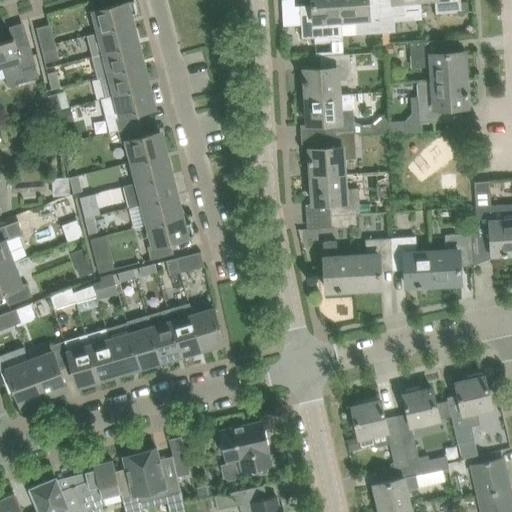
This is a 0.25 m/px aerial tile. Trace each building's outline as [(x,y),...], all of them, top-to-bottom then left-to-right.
[(95,9),(93,9),(99,32),(132,24),(130,15),(137,13),(133,0),(95,10),(95,9)] [(300,6),(302,38),(327,36),(342,37),(339,0),(312,0),(312,5),(300,6)] [(367,0),(339,0),(342,37),(343,37),(342,23),(356,22),(357,34),(382,32),(380,0),(375,0),(367,1),(367,0)] [(380,0),(382,32),(395,31),(394,22),(421,19),(419,0),(380,0)] [(434,0),(436,13),(469,11),(468,2),(461,2),(460,0),(434,0)] [(50,24),(36,27),(42,52),(56,48),(50,24)] [(132,24),(99,32),(105,53),(138,44),(132,24)] [(14,37),(0,41),(0,66),(2,66),(8,86),(39,77),(29,41),(16,45),(14,37)] [(448,52),(448,40),(410,42),(411,67),(432,66),(433,80),(466,78),(464,51),(448,52)] [(138,44),(105,53),(92,56),(97,77),(100,76),(110,74),(143,65),(138,44)] [(56,48),(42,52),(45,62),(59,58),(56,48)] [(304,69),(306,96),(339,94),(338,80),(351,79),(350,54),(320,55),(321,68),(304,69)] [(143,65),(110,74),(100,76),(105,97),(115,95),(148,86),(143,65)] [(48,73),(52,89),(60,86),(56,71),(48,73)] [(405,121),(388,122),(389,133),(420,131),(420,122),(453,120),(452,107),(467,106),(466,78),(433,80),(417,81),(418,96),(411,97),(411,113),(405,121)] [(148,86),(115,95),(105,97),(101,98),(101,101),(98,107),(101,118),(107,121),(109,131),(117,129),(117,130),(140,124),(137,112),(151,109),(149,103),(153,103),(148,86)] [(57,93),(48,95),(52,111),(61,108),(57,93)] [(325,135),(355,133),(352,94),(339,94),(306,96),(308,124),(324,123),(325,135)] [(55,112),(59,125),(74,121),(70,108),(55,112)] [(140,124),(117,130),(121,142),(127,141),(132,161),(165,153),(161,137),(158,137),(157,132),(143,136),(140,124)] [(360,125),(360,133),(372,132),(372,124),(360,125)] [(310,149),(311,176),(344,174),(343,159),(356,158),(355,133),(325,135),(326,147),(310,149)] [(40,141),(45,154),(61,149),(56,135),(40,141)] [(165,153),(132,161),(138,182),(171,174),(165,153)] [(171,174),(138,182),(126,185),(131,206),(143,203),(176,194),(171,174)] [(344,174),(311,176),(313,203),(329,202),(330,215),(356,213),(360,213),(358,188),(345,189),(344,174)] [(78,175),(69,177),(74,193),(82,191),(78,175)] [(490,181),(475,182),(478,232),(491,231),(492,254),(511,252),(511,203),(491,205),(490,181)] [(89,195),(80,197),(84,213),(85,218),(94,216),(99,214),(94,193),(89,195)] [(176,194),(143,203),(148,224),(181,215),(176,194)] [(55,217),(78,212),(75,195),(51,199),(55,217)] [(356,213),(330,215),(331,228),(357,226),(356,213)] [(181,215),(148,224),(154,245),(147,247),(150,259),(174,254),(171,242),(194,236),(191,223),(184,224),(181,215)] [(94,216),(85,218),(89,234),(98,231),(94,216)] [(68,241),(84,235),(78,218),(62,223),(68,241)] [(0,267),(13,263),(28,257),(20,235),(23,234),(18,220),(0,226),(0,267)] [(446,251),(432,251),(433,284),(461,282),(459,260),(472,259),(471,233),(445,235),(446,251)] [(114,268),(106,235),(91,238),(99,272),(114,268)] [(416,236),(390,238),(392,264),(405,263),(406,285),(433,284),(432,251),(417,252),(416,236)] [(366,255),(351,256),(353,289),(381,287),(379,264),(392,264),(390,238),(365,239),(366,255)] [(337,257),(337,241),(323,242),(326,290),(353,289),(351,256),(337,257)] [(201,251),(176,258),(180,272),(205,266),(201,251)] [(180,272),(176,258),(166,261),(170,275),(180,272)] [(13,263),(0,267),(0,294),(4,293),(8,305),(32,296),(27,283),(21,285),(13,263)] [(155,263),(139,267),(141,276),(157,272),(155,263)] [(134,268),(118,272),(120,281),(136,277),(134,268)] [(103,282),(94,285),(97,293),(98,299),(119,293),(113,273),(101,276),(103,282)] [(94,284),(74,292),(76,300),(77,301),(97,293),(94,285),(94,284)] [(76,300),(74,292),(72,287),(51,295),(56,308),(76,300)] [(260,303),(249,305),(252,316),(263,314),(260,303)] [(189,304),(168,310),(172,322),(182,354),(202,348),(193,315),(189,304)] [(0,314),(0,330),(22,322),(17,308),(0,314)] [(195,315),(193,315),(202,348),(218,343),(218,340),(223,339),(214,309),(195,315)] [(168,310),(148,316),(151,328),(161,360),(182,354),(172,322),(168,310)] [(127,322),(130,334),(140,366),(161,360),(151,328),(148,316),(127,322)] [(107,328),(110,340),(120,372),(140,366),(130,334),(127,322),(107,328)] [(107,328),(86,334),(89,346),(99,379),(120,372),(110,340),(107,328)] [(86,334),(64,341),(68,352),(71,365),(77,385),(99,379),(89,346),(86,334)] [(52,352),(30,361),(43,396),(61,389),(60,386),(65,384),(60,370),(71,365),(68,352),(64,341),(50,346),(52,352)] [(30,361),(7,369),(19,401),(24,399),(25,403),(43,396),(30,361)] [(456,382),(461,402),(463,413),(466,423),(480,420),(477,410),(491,407),(484,376),(456,382)] [(404,394),(409,414),(412,425),(414,437),(441,431),(438,419),(451,416),(448,400),(435,403),(432,388),(404,394)] [(362,446),(374,443),(374,446),(389,442),(395,467),(398,467),(407,465),(402,440),(396,416),(384,419),(380,400),(352,406),(362,446)] [(219,430),(223,450),(225,461),(239,458),(243,472),(272,466),(269,451),(270,451),(263,420),(219,430)] [(414,437),(402,440),(407,465),(420,462),(420,460),(414,437)] [(475,439),(458,443),(462,459),(479,455),(475,439)] [(127,468),(115,471),(122,492),(126,511),(142,511),(137,493),(152,489),(153,493),(168,490),(157,447),(143,451),(139,448),(129,450),(127,455),(123,456),(127,468)] [(373,484),(379,511),(410,504),(406,490),(419,487),(416,474),(448,468),(447,463),(445,455),(420,460),(420,462),(407,465),(398,467),(401,478),(373,484)] [(186,458),(174,461),(177,476),(190,474),(186,458)] [(472,465),(479,495),(509,488),(502,458),(472,465)] [(88,480),(73,486),(83,511),(104,511),(102,505),(106,504),(104,496),(122,492),(115,471),(113,460),(94,465),(95,469),(86,471),(88,480)] [(447,463),(448,468),(449,467),(451,474),(466,471),(463,460),(448,463),(447,463)] [(29,488),(39,511),(38,511),(83,511),(73,486),(61,490),(56,477),(29,488)] [(197,488),(199,497),(209,495),(216,493),(216,489),(213,486),(210,485),(207,485),(197,488)] [(511,511),(511,499),(509,488),(479,495),(482,511),(511,511)] [(214,496),(218,510),(243,504),(240,490),(214,496)] [(186,511),(181,491),(166,495),(170,511),(186,511)] [(0,499),(0,511),(38,511),(39,511),(37,511),(23,511),(15,493),(0,499)] [(279,511),(276,496),(251,502),(253,511),(279,511)]
